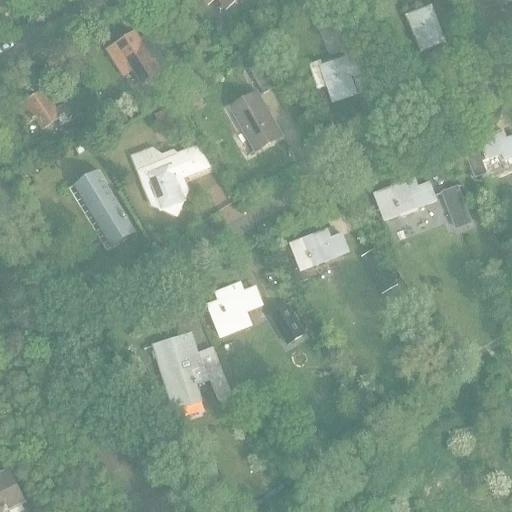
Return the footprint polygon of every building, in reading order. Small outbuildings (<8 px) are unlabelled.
[(216,0),(217,0),(226,10),(238,0),(203,0),(208,5),(213,0),(214,0),(215,1),(216,0)] [(406,18),(419,53),(444,44),(430,8),(406,18)] [(134,33),(106,51),(117,67),(125,62),(132,73),(141,86),(170,68),(152,39),(142,45),(134,33)] [(350,77),(368,71),(362,53),(344,59),(323,66),(321,61),(308,65),(317,90),(326,87),(332,104),(356,96),(350,77)] [(248,71),(262,95),(274,89),(260,64),(248,71)] [(35,121),(42,131),(61,119),(44,92),(16,110),(26,125),(33,121),(34,122),(35,121)] [(229,110),(253,153),(281,138),(257,94),(229,110)] [(511,138),(504,142),(501,133),(478,142),(485,162),(501,156),(504,162),(511,158),(511,138)] [(145,177),(159,212),(183,202),(169,167),(145,177)] [(66,193),(103,255),(133,237),(96,175),(66,193)] [(428,186),(417,190),(414,181),(374,197),(384,223),(434,203),(428,186)] [(446,214),(448,217),(460,213),(458,209),(467,206),(458,182),(435,191),(444,215),(446,214)] [(340,237),(328,242),(325,233),(290,247),(299,269),(293,271),(298,284),(299,284),(300,286),(308,283),(307,280),(308,280),(305,271),(347,255),(340,237)] [(254,290),(242,295),(238,286),(215,296),(223,315),(240,308),(243,315),(261,308),(254,290)] [(287,306),(270,317),(287,345),(304,335),(287,306)] [(191,336),(151,348),(171,413),(201,404),(196,386),(205,383),(208,382),(206,377),(204,378),(201,369),(191,336)] [(220,372),(206,377),(208,382),(217,403),(231,397),(220,372)] [(0,511),(4,511),(23,503),(8,474),(0,478),(0,511)]
